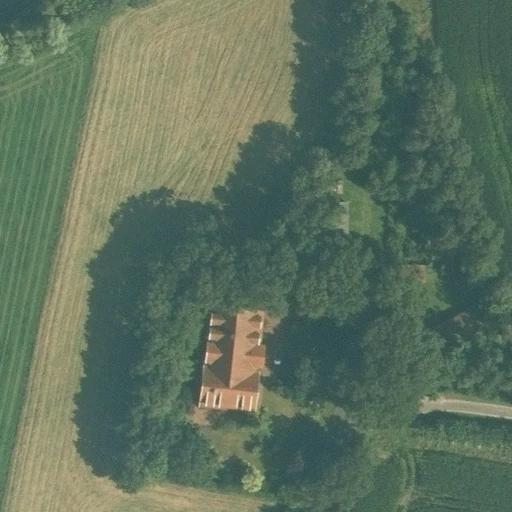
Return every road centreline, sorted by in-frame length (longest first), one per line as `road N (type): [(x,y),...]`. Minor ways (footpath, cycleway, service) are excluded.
road 1 (track): [(370,336),(369,159),(403,0)]
road 2 (unclassified): [(315,511),(346,440),(384,418),(451,407),(511,412)]
